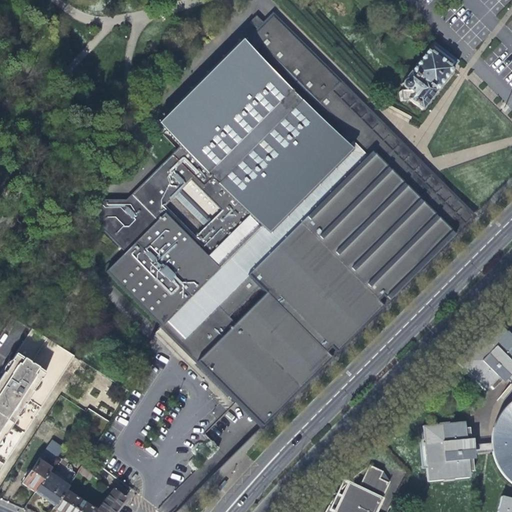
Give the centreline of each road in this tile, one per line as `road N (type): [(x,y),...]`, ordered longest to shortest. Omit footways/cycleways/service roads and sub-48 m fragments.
road 1 (residential): [(511,223),(227,511)]
road 2 (residential): [(269,511),(511,265)]
